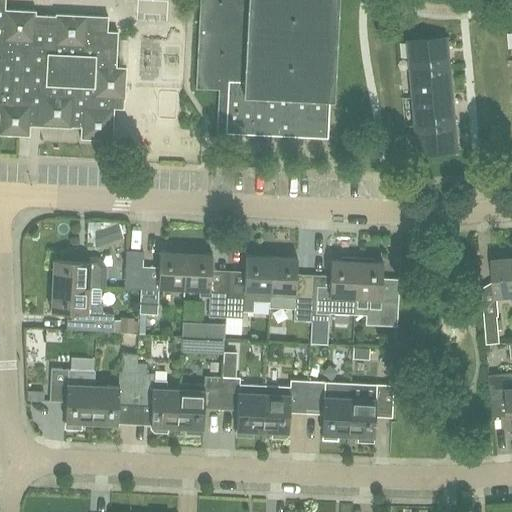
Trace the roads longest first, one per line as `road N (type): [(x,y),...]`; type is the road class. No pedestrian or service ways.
road 1 (residential): [(0,196),(397,217),(511,212)]
road 2 (residential): [(511,475),(7,460)]
road 3 (residential): [(7,460),(0,229)]
